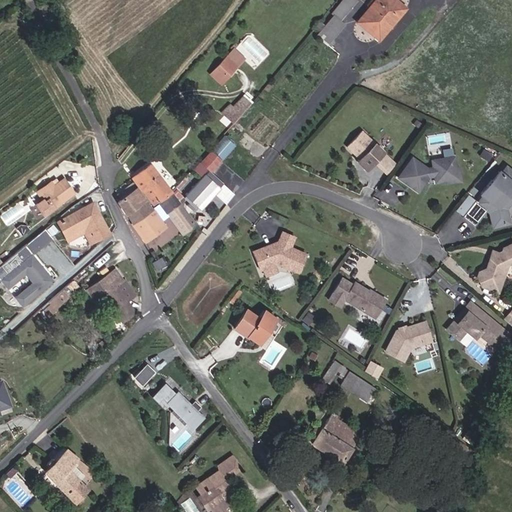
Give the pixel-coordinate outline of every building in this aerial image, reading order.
[(335,16),(340,20),(355,0),(341,0),(331,14),(335,16)] [(391,19),(395,21),(407,4),(401,0),(374,0),(358,21),(379,36),(391,19)] [(318,38),(329,45),(345,24),(340,20),(335,16),(318,38)] [(379,36),(381,38),(395,21),(391,19),(379,36)] [(249,58),(237,47),(212,74),(224,85),(249,58)] [(223,113),(235,123),(251,102),(241,95),(232,108),(229,105),(223,113)] [(387,152),(364,131),(350,147),(363,159),(360,162),(369,172),(387,152)] [(204,168),(212,173),(235,143),(227,138),(204,168)] [(486,160),(491,154),(483,148),(478,155),(486,160)] [(410,158),(397,178),(418,193),(429,177),(435,177),(435,184),(447,185),(452,185),(455,182),(454,177),(454,161),(432,162),(432,169),(426,169),(410,158)] [(153,203),(161,215),(167,211),(180,203),(154,164),(135,177),(153,203)] [(239,194),(212,174),(207,178),(216,189),(200,203),(202,205),(216,193),(231,204),(239,194)] [(474,201),(461,217),(473,226),(486,210),(493,211),(497,226),(511,222),(511,221),(507,202),(511,196),(511,175),(506,184),(496,177),(491,183),(485,192),(482,190),(476,198),(479,200),(477,203),(474,201)] [(457,177),(454,177),(455,182),(452,185),(447,185),(447,187),(457,188),(457,177)] [(78,194),(67,178),(56,186),(53,182),(39,193),(43,201),(38,204),(47,217),(78,194)] [(200,203),(216,189),(207,178),(185,196),(195,207),(200,203)] [(488,181),(482,190),(485,192),(491,183),(488,181)] [(132,191),(137,188),(133,183),(128,186),(132,191)] [(139,200),(143,197),(137,188),(132,191),(128,186),(122,190),(124,194),(121,196),(129,207),(139,200)] [(91,199),(59,217),(66,231),(83,222),(92,237),(108,229),(91,199)] [(135,216),(145,209),(139,200),(129,207),(135,216)] [(181,232),(194,224),(180,203),(167,211),(181,232)] [(149,243),(167,230),(150,205),(145,209),(135,216),(137,218),(134,219),(149,243)] [(82,230),(88,240),(92,237),(83,222),(66,231),(63,233),(67,238),(82,230)] [(52,233),(45,225),(37,232),(44,240),(52,233)] [(32,249),(44,240),(37,232),(26,242),(32,249)] [(301,274),(309,256),(293,249),(298,238),(286,232),(283,239),(279,246),(272,249),(269,246),(254,254),(263,272),(278,265),(280,264),(301,274)] [(283,239),(269,246),(272,249),(279,246),(283,239)] [(480,269),(481,279),(497,287),(505,273),(509,268),(511,266),(511,244),(511,245),(509,248),(504,249),(496,252),(490,262),(482,265),(480,269)] [(28,246),(10,261),(18,270),(28,262),(25,258),(33,252),(28,246)] [(269,278),(281,272),(278,265),(266,271),(269,278)] [(119,268),(86,289),(96,301),(103,298),(122,323),(138,312),(131,302),(138,296),(119,268)] [(390,298),(357,281),(346,299),(379,320),(390,298)] [(42,308),(49,316),(70,296),(63,288),(42,308)] [(511,298),(510,297),(500,310),(511,319),(511,298)] [(511,336),(511,331),(472,299),(448,330),(463,342),(470,332),(479,340),(481,336),(500,350),(511,336)] [(261,315),(248,308),(235,328),(263,345),(280,320),(266,309),(261,315)] [(296,322),(301,314),(294,310),(289,318),(296,322)] [(406,362),(414,347),(435,340),(428,320),(409,327),(403,329),(399,331),(388,353),(406,362)] [(336,372),(344,376),(349,368),(333,360),(323,378),(330,382),(336,372)] [(370,361),(365,370),(377,377),(382,367),(370,361)] [(149,364),(136,377),(145,386),(158,372),(149,364)] [(379,388),(352,371),(343,385),(370,402),(379,388)] [(0,411),(12,408),(5,385),(0,386),(0,416),(0,417),(0,416),(0,411)] [(206,417),(178,390),(167,401),(174,408),(188,421),(195,428),(206,417)] [(188,421),(174,408),(171,410),(185,424),(188,421)] [(364,434),(334,415),(313,447),(345,464),(364,434)] [(82,459),(69,449),(46,473),(77,506),(93,490),(72,470),(82,459)] [(226,475),(237,468),(230,457),(219,464),(226,475)] [(225,489),(226,485),(222,480),(226,478),(226,475),(219,464),(215,466),(216,472),(194,486),(194,490),(196,493),(199,504),(206,508),(208,511),(222,511),(220,509),(225,506),(220,498),(220,492),(224,489),(225,489)] [(225,506),(232,501),(224,489),(220,492),(220,498),(225,506)] [(201,511),(191,496),(180,504),(186,511),(201,511)]
